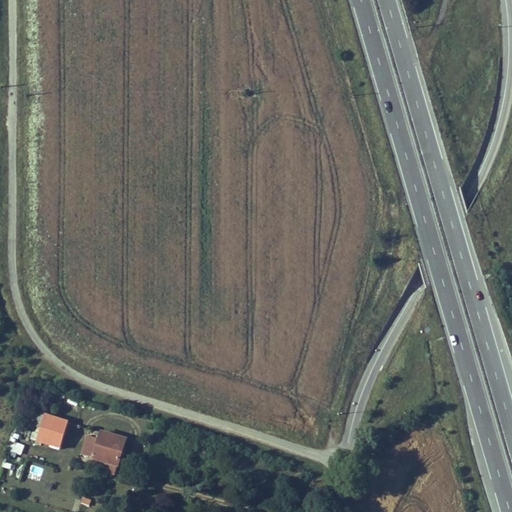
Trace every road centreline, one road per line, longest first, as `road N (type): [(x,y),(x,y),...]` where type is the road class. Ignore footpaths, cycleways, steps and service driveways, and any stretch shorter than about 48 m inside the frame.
road 1 (unclassified): [(343,463),(87,378),(45,346),(20,308),(15,265),(13,0)]
road 2 (trunk): [(361,0),(511,511)]
road 3 (tertiary): [(506,0),(504,110),(482,167),(374,366),(343,463)]
road 4 (trunk): [(511,425),(387,0)]
